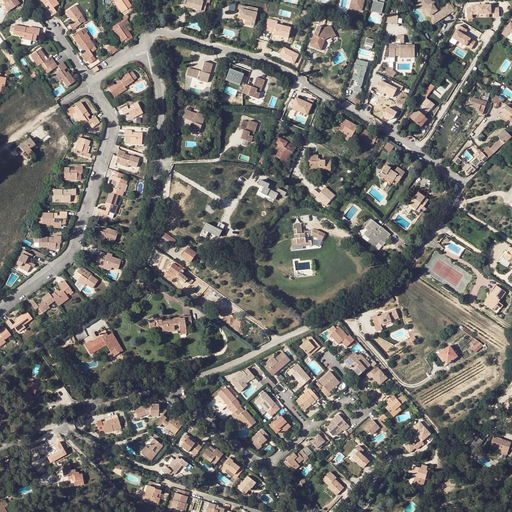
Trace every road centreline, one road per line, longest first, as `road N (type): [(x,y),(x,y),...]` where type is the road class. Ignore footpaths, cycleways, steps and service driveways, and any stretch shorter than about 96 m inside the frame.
road 1 (tertiary): [(149,38),(161,128),(141,268),(112,299),(0,373)]
road 2 (residential): [(465,184),(409,264),(362,306),(250,358),(169,381)]
road 3 (residential): [(149,38),(162,31),(295,76),(465,184)]
road 4 (residential): [(0,311),(73,250),(114,123),(89,82)]
road 5 (residential): [(154,386),(91,403),(0,450)]
road 6 (unknown): [(390,135),(454,14)]
road 7 (unknown): [(339,316),(403,383),(428,379)]
